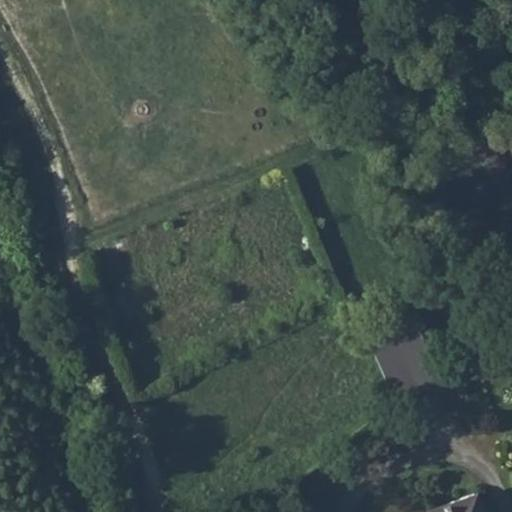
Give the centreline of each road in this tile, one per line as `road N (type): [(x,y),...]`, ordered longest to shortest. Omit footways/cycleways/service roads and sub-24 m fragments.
road 1 (track): [(0,50),(154,511)]
road 2 (residential): [(511,507),(486,463),(437,445),(359,495),(352,511)]
